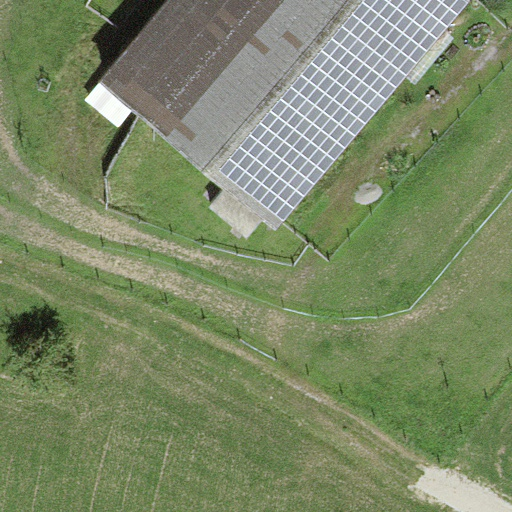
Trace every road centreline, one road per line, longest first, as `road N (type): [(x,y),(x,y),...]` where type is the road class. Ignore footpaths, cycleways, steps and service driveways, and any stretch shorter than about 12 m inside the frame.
road 1 (track): [(511,20),(346,192),(289,279),(277,319),(294,373),(362,438),(471,511)]
road 2 (track): [(294,373),(0,249)]
